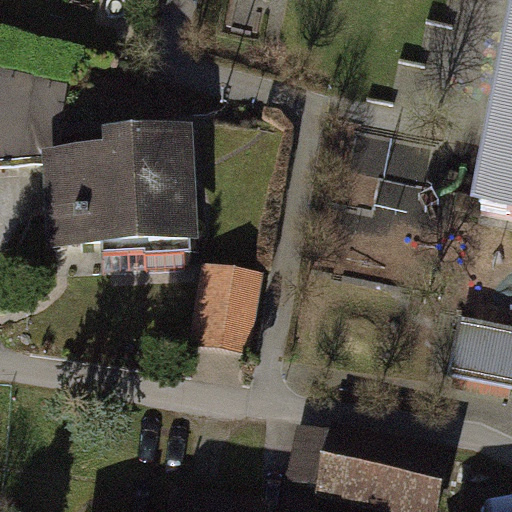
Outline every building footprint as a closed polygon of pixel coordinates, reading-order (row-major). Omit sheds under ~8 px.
[(511,56),(496,139),(481,216),(511,221),(511,56)] [(69,86),(0,67),(0,158),(42,157),(51,255),(200,244),(193,130),(103,134),(105,148),(61,153),(69,86)] [(266,278),(205,267),(190,350),(251,360),(266,278)] [(511,330),(462,321),(450,380),(511,392),(511,330)] [(452,457),(335,429),(334,434),(301,426),(288,483),(317,489),(314,502),(356,511),(471,511),(481,471),(450,463),(452,457)] [(255,511),(257,499),(172,491),(170,511),(255,511)]
